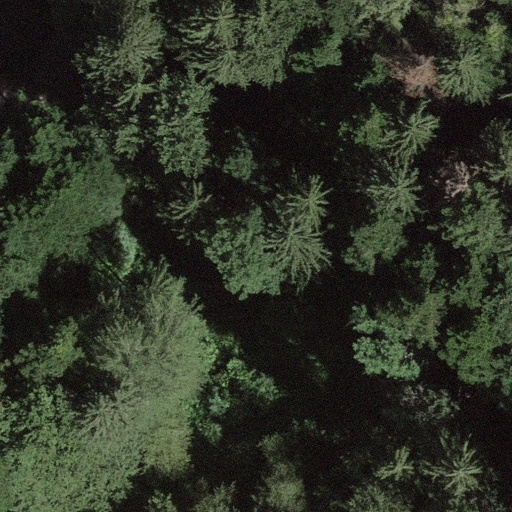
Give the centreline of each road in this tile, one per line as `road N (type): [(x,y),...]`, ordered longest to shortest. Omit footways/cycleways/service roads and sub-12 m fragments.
road 1 (track): [(160,511),(295,455),(339,401),(355,319),(340,206),(292,0)]
road 2 (track): [(73,0),(72,43),(53,89),(0,111)]
